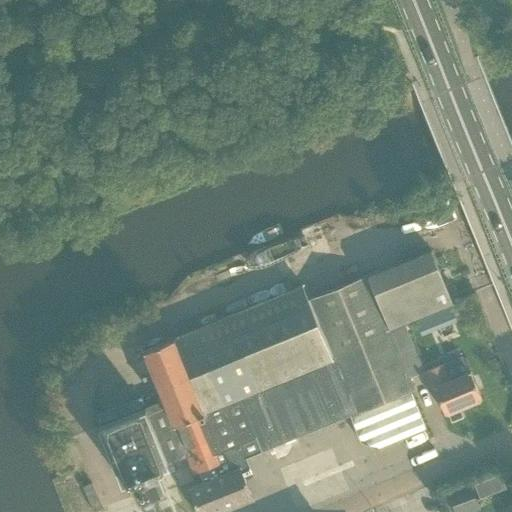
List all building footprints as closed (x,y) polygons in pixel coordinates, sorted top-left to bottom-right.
[(431,252),(369,278),(410,377),(425,371),(405,323),(452,304),(431,252)] [(379,448),(427,429),(411,390),(414,389),(369,278),(311,302),(306,288),(147,353),(168,404),(106,429),(127,482),(137,478),(144,495),(168,485),(161,469),(189,457),(197,475),(202,473),(206,483),(190,490),(199,511),(223,511),(255,499),(246,477),(253,474),(251,468),(252,467),(242,443),(258,437),(264,451),(273,448),(278,460),(289,455),(297,438),(297,437),(352,415),(363,441),(379,448)] [(426,316),(414,320),(417,329),(430,324),(426,316)] [(450,381),(443,364),(428,370),(446,413),(449,412),(453,421),(465,416),(461,407),(483,398),(472,372),(450,381)] [(460,511),(477,505),(468,483),(447,492),(454,511),(460,511)]
